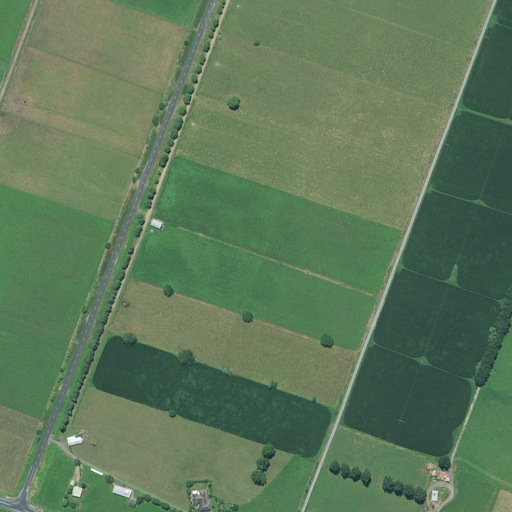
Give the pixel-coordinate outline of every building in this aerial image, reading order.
[(163,223),(154,220),(152,225),(161,228),(163,223)] [(76,439),(76,436),(68,438),(69,446),(75,444),(75,445),(83,443),(82,437),(76,439)] [(448,475),(434,471),(433,475),(441,478),(440,480),(444,481),(444,478),(447,479),(447,481),(450,482),(452,476),(448,475)] [(132,491),(116,485),(113,493),(130,498),(132,491)] [(83,489),(75,487),(73,495),(81,498),(83,489)] [(207,505),(206,491),(198,492),(198,490),(192,491),(194,505),(198,505),(198,504),(201,503),(202,511),(211,510),(211,505),(207,505)] [(138,501),(132,499),(129,506),(135,508),(138,501)]
